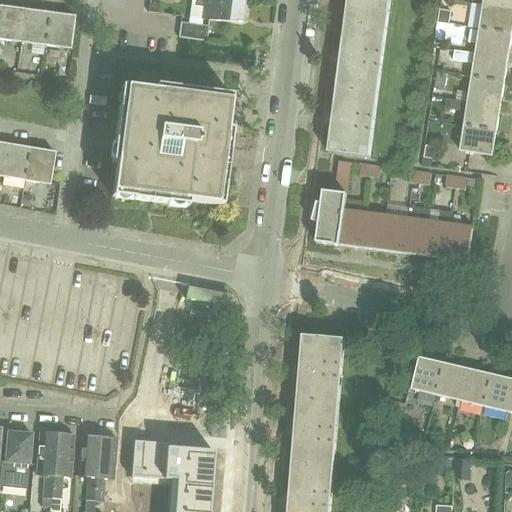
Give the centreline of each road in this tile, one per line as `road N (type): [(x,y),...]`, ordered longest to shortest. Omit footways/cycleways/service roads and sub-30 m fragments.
road 1 (residential): [(0,405),(113,413),(135,403),(145,390),(173,261)]
road 2 (unclassified): [(262,278),(299,0)]
road 3 (residential): [(61,240),(91,0)]
road 4 (residential): [(497,334),(262,278)]
road 5 (unclassified): [(240,511),(262,278)]
